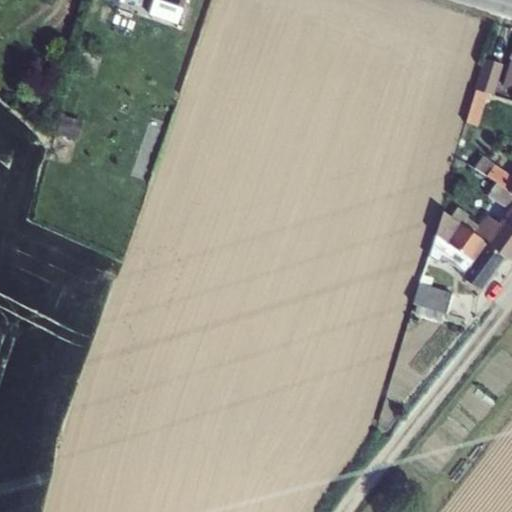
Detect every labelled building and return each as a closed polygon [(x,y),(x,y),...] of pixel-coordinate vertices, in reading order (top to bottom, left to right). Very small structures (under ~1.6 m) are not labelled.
[(153,0),(149,14),(176,23),(181,10),(184,0),(153,0)] [(511,52),(501,87),(511,90),(511,99),(511,101),(511,52)] [(484,58),(476,87),(494,92),(502,63),(484,58)] [(476,90),(466,123),(477,127),(487,93),(476,90)] [(61,116),(56,134),(77,140),(82,122),(61,116)] [(481,156),(473,168),(485,176),(494,183),(507,192),(511,195),(511,159),(502,153),(493,165),(481,156)] [(485,176),(473,168),(467,164),(463,170),(480,182),(485,176)] [(456,208),(450,218),(472,234),(483,240),(482,241),(484,244),(503,258),(508,263),(511,256),(511,195),(507,192),(494,183),(486,196),(506,210),(497,224),(485,215),(478,226),(466,218),(467,215),(456,208)] [(442,212),(428,257),(438,263),(441,258),(463,274),(460,277),(479,291),(503,258),(484,244),(482,241),(483,240),(472,234),(450,218),(442,212)] [(417,284),(412,304),(416,305),(414,314),(438,321),(441,313),(446,314),(452,295),(428,287),(431,280),(421,276),(418,284),(417,284)]
